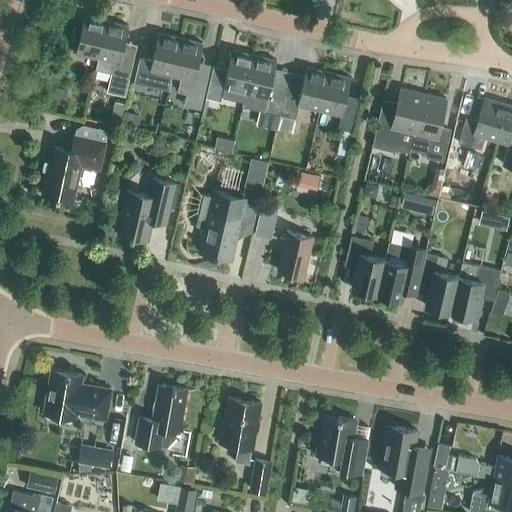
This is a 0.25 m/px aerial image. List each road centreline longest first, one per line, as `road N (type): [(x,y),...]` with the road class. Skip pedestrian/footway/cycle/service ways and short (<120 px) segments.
road 1 (residential): [(306,373),(383,44)]
road 2 (unclassified): [(306,373),(7,319)]
road 3 (unclassified): [(511,410),(306,373)]
road 4 (residential): [(190,0),(383,44)]
road 5 (residential): [(281,511),(306,373)]
road 6 (residential): [(489,60),(482,30),(458,11),(414,21),(396,47)]
